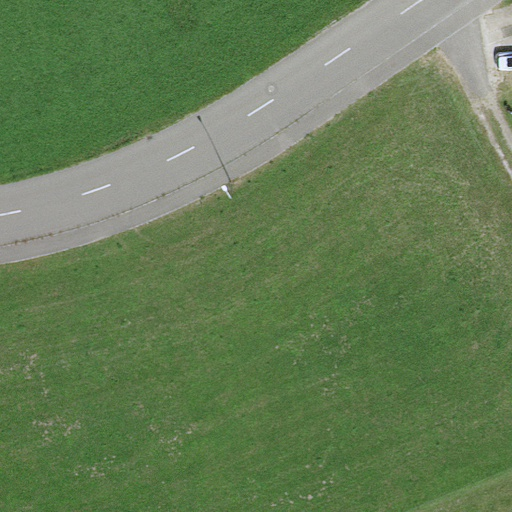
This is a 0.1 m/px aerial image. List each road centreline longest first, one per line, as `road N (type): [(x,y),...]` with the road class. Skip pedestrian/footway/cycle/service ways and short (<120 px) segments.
road 1 (unclassified): [(0,220),(171,159),(427,0)]
road 2 (track): [(433,0),(511,155)]
